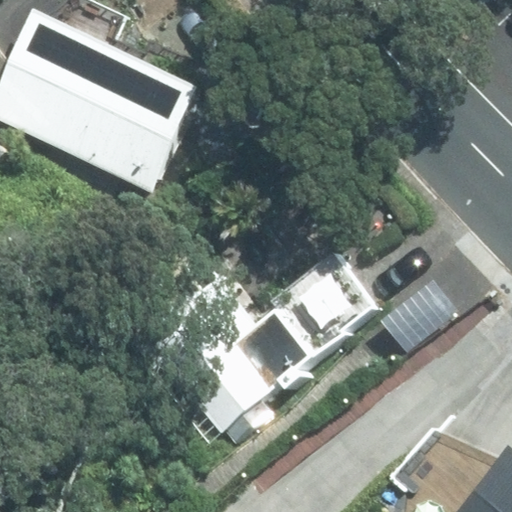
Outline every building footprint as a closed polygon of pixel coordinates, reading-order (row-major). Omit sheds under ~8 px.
[(0,115),(0,127),(158,205),(215,91),(52,10),(0,115)] [(0,175),(21,159),(0,131),(0,175)] [(204,369),(248,424),(385,314),(341,260),(204,369)] [(473,314),(436,274),(383,323),(420,363),(473,314)] [(511,511),(511,442),(446,511),(511,511)]
